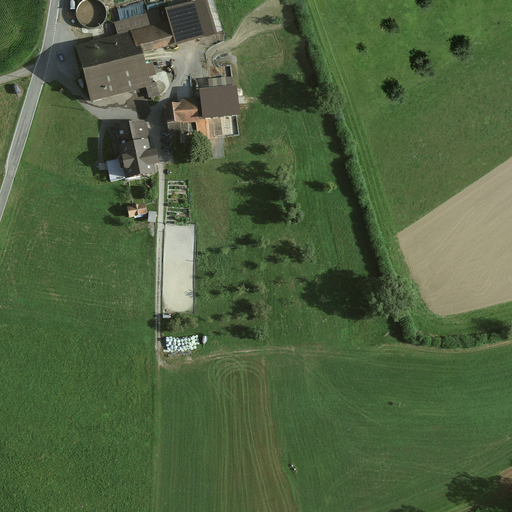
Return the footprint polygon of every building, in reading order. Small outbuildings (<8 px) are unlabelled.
[(118,36),(75,48),(91,103),(151,86),(143,55),(175,46),(176,48),(218,36),(207,0),(201,0),(165,11),(168,21),(161,23),(157,9),(147,12),(148,14),(114,23),(118,36)] [(237,87),(200,91),(203,121),(240,117),(237,87)] [(181,105),(163,107),(165,126),(198,123),(196,98),(180,99),(181,105)] [(145,122),(114,127),(124,183),(155,178),(145,122)] [(146,205),(127,207),(128,217),(147,215),(146,205)]
